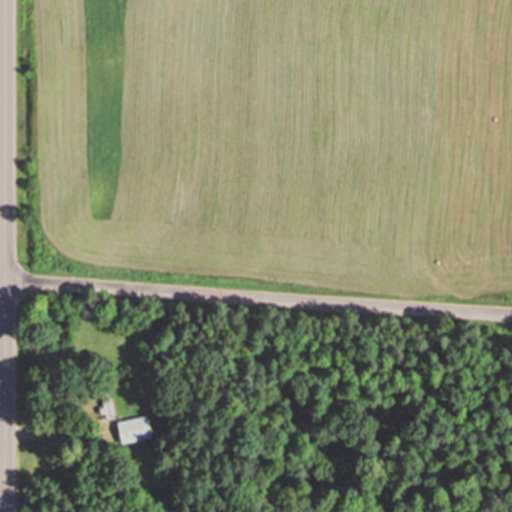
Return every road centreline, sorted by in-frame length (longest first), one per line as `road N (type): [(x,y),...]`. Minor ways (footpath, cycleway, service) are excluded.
road 1 (residential): [(0,282),(511,315)]
road 2 (secondary): [(6,0),(7,511)]
